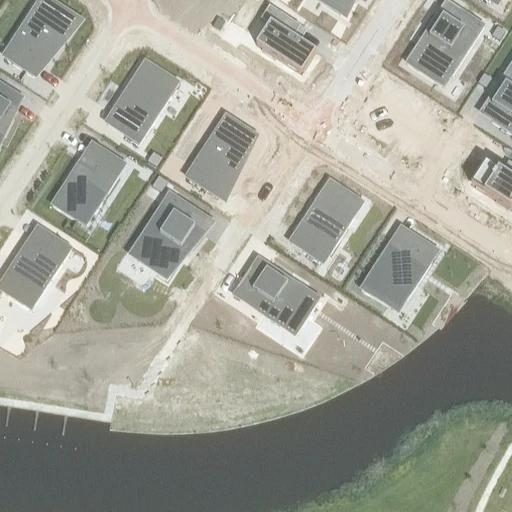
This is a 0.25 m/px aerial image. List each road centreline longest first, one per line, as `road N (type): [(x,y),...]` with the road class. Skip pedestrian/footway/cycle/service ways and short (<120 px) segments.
road 1 (residential): [(0,206),(129,8)]
road 2 (residential): [(511,256),(314,126)]
road 3 (residential): [(314,126),(129,8)]
road 4 (residential): [(314,126),(397,0)]
